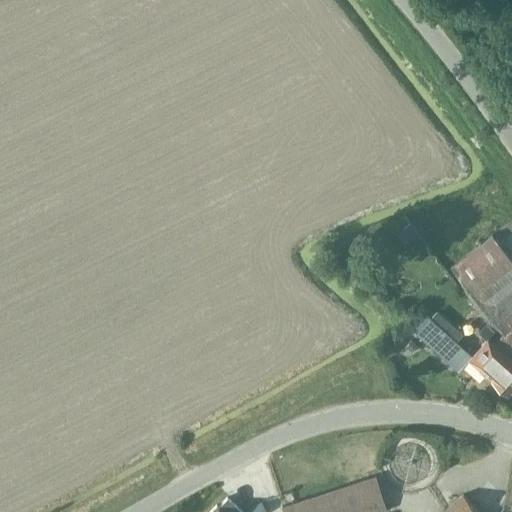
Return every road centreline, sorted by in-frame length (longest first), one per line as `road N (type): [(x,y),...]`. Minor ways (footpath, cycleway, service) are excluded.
road 1 (unclassified): [(147,511),(261,446),(333,420),(436,414),(511,431)]
road 2 (unclassified): [(511,142),(403,0)]
